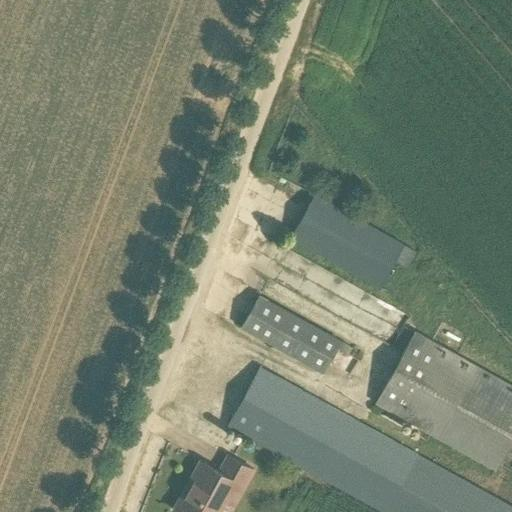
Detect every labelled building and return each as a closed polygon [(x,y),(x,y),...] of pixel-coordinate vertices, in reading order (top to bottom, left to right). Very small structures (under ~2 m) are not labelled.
[(382,287),(406,246),(316,195),(292,237),(382,287)] [(375,298),(312,275),(310,281),(324,287),(317,305),(365,323),(375,298)] [(241,327),(324,372),(343,337),(260,292),(241,327)] [(496,470),(511,440),(511,383),(416,330),(375,404),(496,470)] [(511,511),(511,504),(261,367),(228,427),(383,511),(511,511)] [(173,511),(174,511),(228,511),(251,470),(230,459),(221,476),(202,466),(190,488),(187,486),(173,511)]
